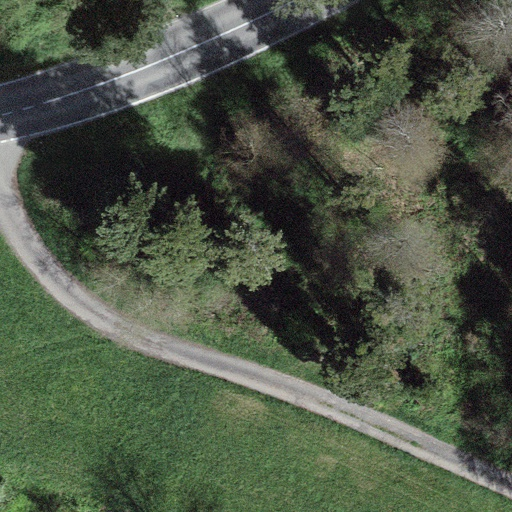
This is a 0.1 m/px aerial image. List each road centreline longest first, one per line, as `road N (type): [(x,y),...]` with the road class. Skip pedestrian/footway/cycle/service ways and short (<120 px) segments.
road 1 (track): [(0,197),(37,258),(105,320),(281,384),(511,484)]
road 2 (tertiary): [(285,0),(0,117)]
